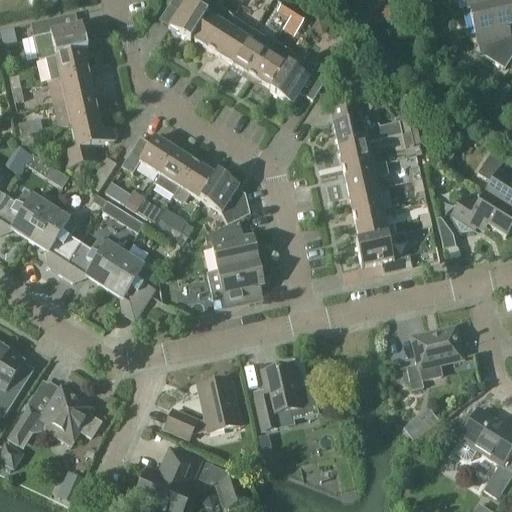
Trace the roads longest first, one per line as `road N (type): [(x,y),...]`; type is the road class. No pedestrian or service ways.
road 1 (residential): [(307,323),(275,171),(143,92),(115,0)]
road 2 (residential): [(307,323),(475,285)]
road 3 (residential): [(142,360),(307,323)]
road 4 (residential): [(0,291),(102,357),(142,360)]
road 5 (residential): [(102,485),(146,383),(142,360)]
